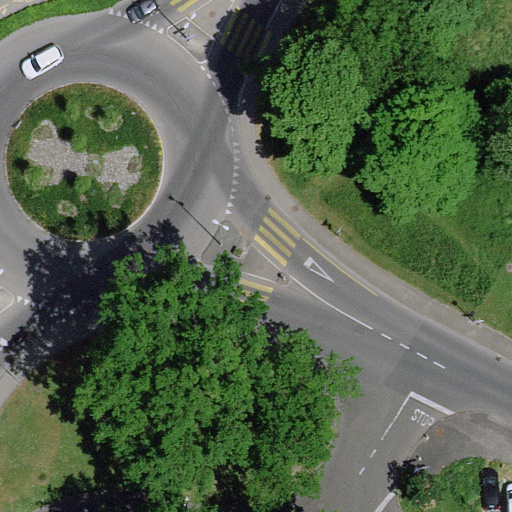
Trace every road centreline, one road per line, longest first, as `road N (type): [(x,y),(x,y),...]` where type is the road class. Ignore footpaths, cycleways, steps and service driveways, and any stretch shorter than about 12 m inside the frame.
road 1 (residential): [(186,218),(428,359)]
road 2 (secondary): [(24,257),(67,273),(113,271),(155,252),(186,218)]
road 3 (secondary): [(162,69),(122,47),(77,42),(33,54),(0,80)]
road 4 (residential): [(428,359),(334,508)]
road 5 (secondary): [(186,218),(203,169),(202,143),(182,91),(162,69)]
